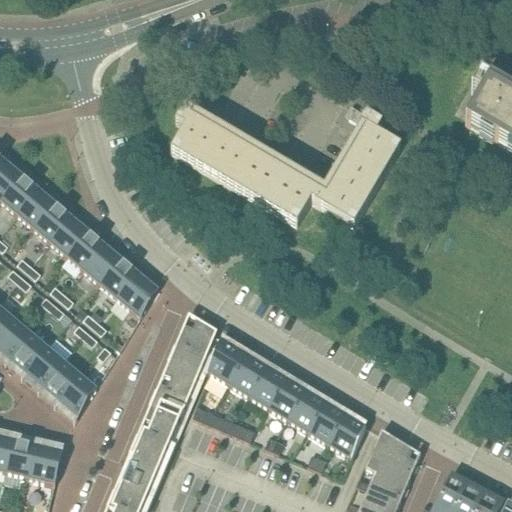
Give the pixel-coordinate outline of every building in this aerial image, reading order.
[(511,107),(487,92),(490,87),(480,82),(471,98),(480,103),(465,129),(511,157),(511,107)] [(201,105),(191,99),(174,127),(184,132),(170,156),(296,230),(310,207),(353,232),(400,152),(376,138),(381,129),(354,113),(348,123),(364,133),(324,200),(191,122),(201,105)] [(0,173),(0,206),(23,180),(6,166),(0,173)] [(39,194),(23,180),(0,206),(0,207),(16,221),(39,194)] [(16,221),(33,235),(56,208),(39,194),(16,221)] [(33,235),(49,249),(72,222),(56,208),(33,235)] [(89,236),(72,222),(49,249),(66,263),(89,236)] [(66,263),(82,277),(105,250),(89,236),(66,263)] [(122,264),(105,250),(82,277),(99,291),(122,264)] [(25,277),(30,271),(21,263),(16,269),(25,277)] [(99,291),(115,305),(138,277),(122,264),(99,291)] [(25,277),(35,285),(40,279),(30,271),(25,277)] [(7,280),(16,288),(22,282),(12,274),(7,280)] [(138,277),(115,305),(139,325),(158,294),(138,277)] [(16,288),(26,296),(31,290),(22,282),(16,288)] [(64,299),(54,291),(49,297),(58,305),(64,299)] [(68,313),(73,307),(64,299),(58,305),(68,313)] [(40,308),(49,316),(55,310),(45,302),(40,308)] [(55,310),(49,316),(59,324),(64,318),(55,310)] [(0,311),(0,340),(14,324),(0,311)] [(96,326),(87,319),(82,325),(91,333),(96,326)] [(14,324),(0,340),(0,358),(8,365),(31,338),(14,324)] [(106,511),(142,511),(156,480),(160,472),(200,375),(207,359),(216,337),(197,325),(196,325),(192,335),(183,331),(129,459),(133,460),(129,469),(121,489),(117,487),(106,511)] [(106,334),(96,326),(91,333),(100,340),(106,334)] [(88,338),(78,330),(73,336),(82,344),(88,338)] [(24,379),(47,352),(31,338),(8,365),(24,379)] [(88,338),(82,344),(92,352),(97,345),(88,338)] [(206,378),(229,392),(248,360),(220,343),(213,361),(207,359),(200,375),(206,378)] [(102,366),(110,357),(104,351),(96,361),(102,366)] [(47,352),(24,379),(41,393),(64,365),(47,352)] [(268,372),(248,360),(229,392),(249,404),(268,372)] [(57,407),(80,379),(64,365),(41,393),(57,407)] [(249,404),(268,416),(287,384),(268,372),(249,404)] [(96,393),(80,379),(57,407),(77,423),(96,393)] [(268,416),(288,427),(307,396),(287,384),(268,416)] [(326,407),(307,396),(288,427),(307,439),(326,407)] [(307,439),(327,451),(346,419),(326,407),(307,439)] [(200,426),(205,415),(197,411),(192,422),(200,426)] [(205,415),(200,426),(207,429),(212,418),(205,415)] [(214,432),(219,421),(212,418),(207,429),(214,432)] [(365,431),(346,419),(327,451),(350,466),(365,431)] [(214,432),(221,435),(226,424),(219,421),(214,432)] [(221,435),(228,438),(233,427),(226,424),(221,435)] [(240,430),(233,427),(228,438),(235,441),(240,430)] [(235,441),(242,444),(247,432),(240,430),(235,441)] [(255,436),(247,432),(242,444),(250,447),(255,436)] [(370,462),(411,480),(416,468),(407,464),(412,455),(381,436),(370,462)] [(0,441),(0,477),(6,479),(15,445),(0,441)] [(271,456),(276,445),(269,442),(264,453),(271,456)] [(36,450),(15,445),(6,479),(28,485),(36,450)] [(283,448),(276,445),(271,456),(278,459),(283,448)] [(36,450),(28,485),(54,491),(62,456),(36,450)] [(314,474),(318,463),(311,460),(306,471),(314,474)] [(369,490),(401,503),(411,480),(370,462),(365,474),(374,480),(370,488),(369,490)] [(318,463),(314,474),(321,477),(326,466),(318,463)] [(469,487),(464,484),(451,477),(439,500),(457,510),(469,487)] [(360,511),(359,511),(397,511),(401,503),(369,490),(370,488),(358,484),(355,491),(367,496),(360,511)] [(32,506),(47,510),(52,490),(37,487),(32,506)] [(460,511),(478,511),(487,496),(469,487),(457,510),(460,511)] [(478,511),(500,511),(504,506),(487,496),(478,511)] [(455,511),(457,510),(439,500),(432,511),(455,511)]
